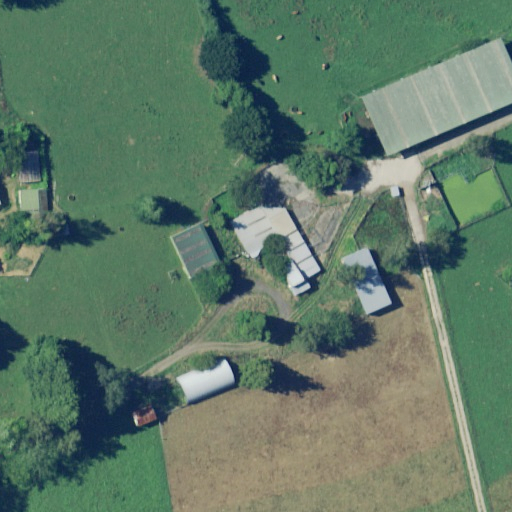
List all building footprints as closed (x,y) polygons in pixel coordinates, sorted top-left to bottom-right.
[(364,101),(389,156),(511,100),(511,60),(502,39),(364,101)] [(40,181),(37,151),(17,153),(19,183),(40,181)] [(48,221),(47,190),(20,190),(21,222),(48,221)] [(278,241),(259,206),(230,222),(249,257),(278,241)] [(70,235),(69,224),(50,226),(51,237),(70,235)] [(219,265),(201,225),(174,238),(192,278),(219,265)] [(324,278),(297,231),(280,241),(290,258),(277,266),(294,296),(324,278)] [(390,304),(367,248),(342,259),(365,314),(390,304)] [(234,383),(225,360),(178,380),(187,402),(234,383)] [(155,420),(149,405),(131,412),(137,427),(155,420)]
